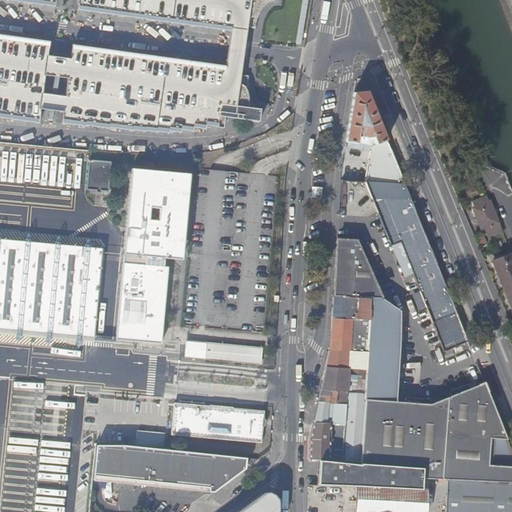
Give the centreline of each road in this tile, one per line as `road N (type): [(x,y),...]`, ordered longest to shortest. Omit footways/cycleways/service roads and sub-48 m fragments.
road 1 (secondary): [(322,53),(303,156),(293,472)]
road 2 (secondary): [(511,396),(369,43)]
